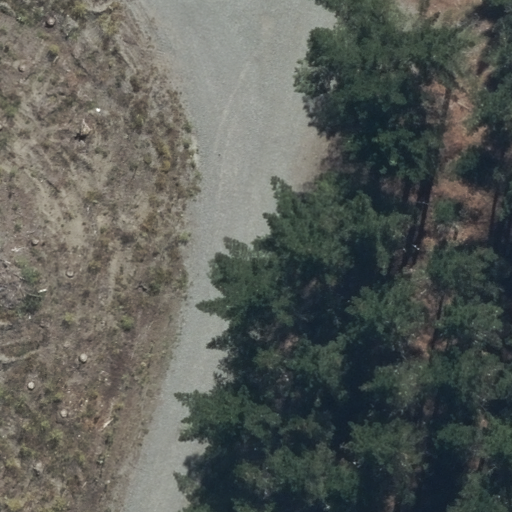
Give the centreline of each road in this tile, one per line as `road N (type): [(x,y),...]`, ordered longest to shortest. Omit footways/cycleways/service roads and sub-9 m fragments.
road 1 (track): [(311,70),(186,511)]
road 2 (track): [(180,0),(311,70)]
